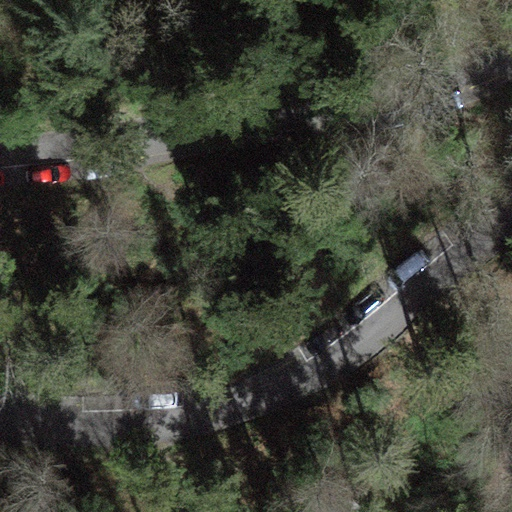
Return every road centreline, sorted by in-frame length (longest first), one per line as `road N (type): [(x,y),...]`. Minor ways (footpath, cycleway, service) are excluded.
road 1 (unclassified): [(511,216),(365,334),(241,403),(129,424),(0,424)]
road 2 (unclassified): [(0,160),(420,88),(511,57)]
